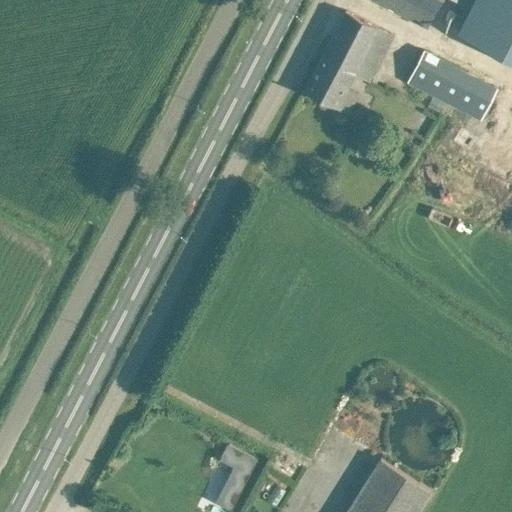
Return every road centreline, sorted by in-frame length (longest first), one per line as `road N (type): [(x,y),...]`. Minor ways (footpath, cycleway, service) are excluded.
road 1 (unclassified): [(54,511),(326,0)]
road 2 (primary): [(22,511),(287,0)]
road 3 (unclassified): [(0,447),(231,0)]
